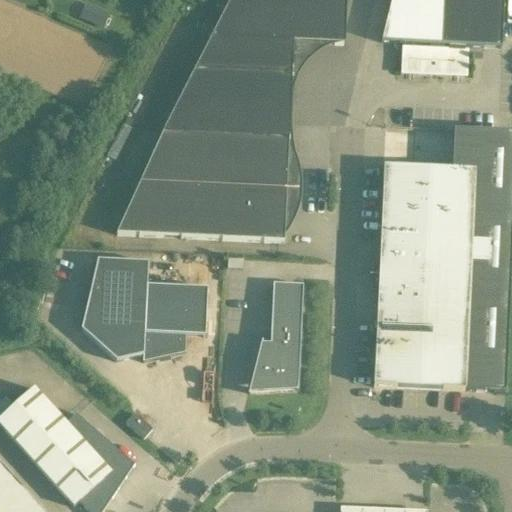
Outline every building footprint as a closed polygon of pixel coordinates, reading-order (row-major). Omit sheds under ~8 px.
[(232,0),(211,42),(293,45),(344,48),(345,0),(232,0)] [(391,0),(380,45),(428,47),(428,51),(403,50),(402,75),(438,77),(441,0),(391,0)] [(441,0),(438,77),(463,78),(464,53),(456,53),(457,49),(500,51),(502,0),(441,0)] [(110,16),(85,5),(78,20),(103,31),(110,16)] [(293,45),(211,42),(195,73),(291,77),(293,45)] [(163,137),(118,238),(283,246),(284,215),(296,215),(297,173),(286,172),(288,141),(291,77),(195,73),(163,137)] [(381,168),(376,279),(508,284),(511,161),(511,134),(448,133),(446,173),(381,168)] [(142,358),(146,289),(147,266),(96,264),(81,333),(116,364),(142,358)] [(507,287),(376,279),(373,390),(502,396),(507,287)] [(262,345),(260,344),(248,396),(249,396),(249,394),(259,394),(297,392),(302,289),(272,287),(269,344),(269,347),(262,346),(262,345)] [(146,289),(142,358),(142,365),(184,356),(185,339),(204,340),(206,292),(146,289)] [(65,427),(33,392),(0,421),(0,431),(72,511),(78,505),(84,511),(103,511),(133,469),(75,419),(65,427)] [(133,416),(124,426),(142,442),(151,432),(133,416)] [(0,511),(40,511),(0,467),(0,466),(0,511)]
